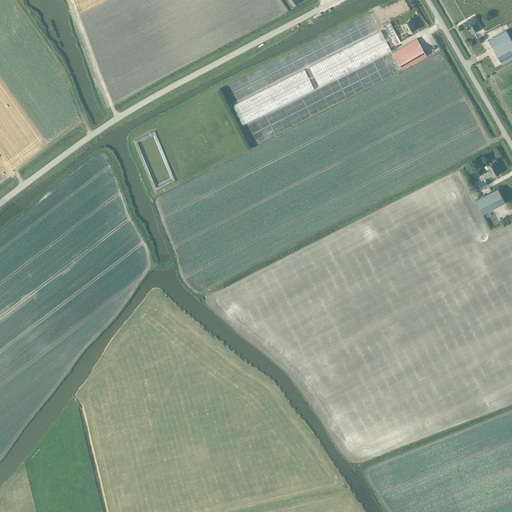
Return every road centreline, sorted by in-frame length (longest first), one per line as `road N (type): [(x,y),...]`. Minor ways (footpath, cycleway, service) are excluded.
road 1 (unclassified): [(0,205),(117,120),(339,0)]
road 2 (unclassified): [(511,147),(427,0)]
